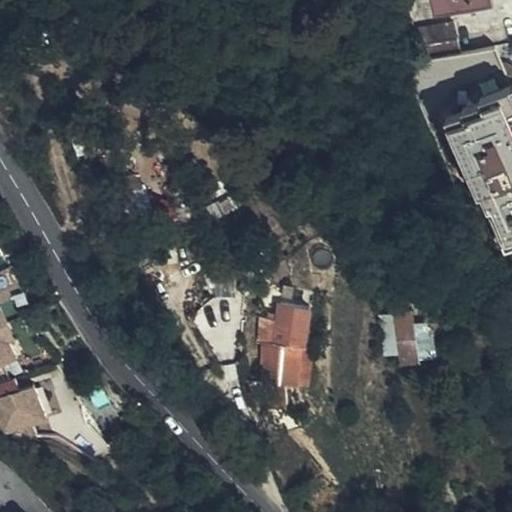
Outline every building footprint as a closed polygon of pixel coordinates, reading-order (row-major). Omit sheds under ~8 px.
[(456,55),(452,38),(448,24),(410,32),(418,64),(456,55)] [(492,47),(456,55),(418,64),(400,68),(415,99),(455,75),(494,52),(492,47)] [(455,75),(415,99),(452,181),(470,198),(478,194),(446,120),(464,113),(462,107),(482,100),(481,95),(509,83),(494,52),(455,75)] [(446,120),(478,194),(485,192),(509,248),(511,246),(511,90),(509,83),(481,95),(482,100),(462,107),(464,113),(446,120)] [(214,292),(235,295),(240,266),(219,262),(214,292)] [(303,345),(310,306),(281,302),(277,326),(274,341),(300,345),(303,345)] [(394,314),(385,315),(386,352),(399,353),(394,314)] [(7,316),(0,319),(7,334),(14,331),(7,316)] [(7,334),(0,319),(0,377),(5,376),(0,366),(0,359),(2,358),(16,352),(7,334)] [(277,326),(266,324),(263,339),(265,339),(259,379),(263,380),(284,382),(294,385),(300,345),(274,341),(277,326)] [(303,345),(300,345),(294,385),(310,387),(316,347),(303,345)] [(10,374),(2,358),(0,359),(0,366),(5,376),(10,374)] [(15,372),(10,374),(14,386),(20,384),(15,372)] [(5,376),(0,377),(0,431),(47,414),(34,379),(20,384),(14,386),(10,374),(5,376)] [(284,382),(263,380),(262,408),(282,410),(284,382)]
